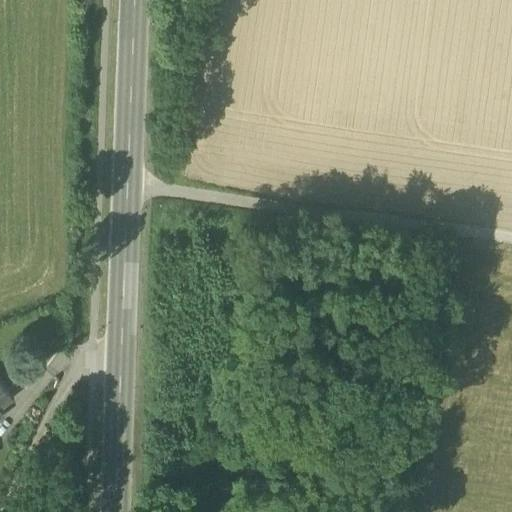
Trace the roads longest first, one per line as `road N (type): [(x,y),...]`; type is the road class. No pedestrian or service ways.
road 1 (secondary): [(114,511),(133,0)]
road 2 (track): [(511,240),(127,186)]
road 3 (track): [(5,511),(64,382),(90,368),(118,369)]
